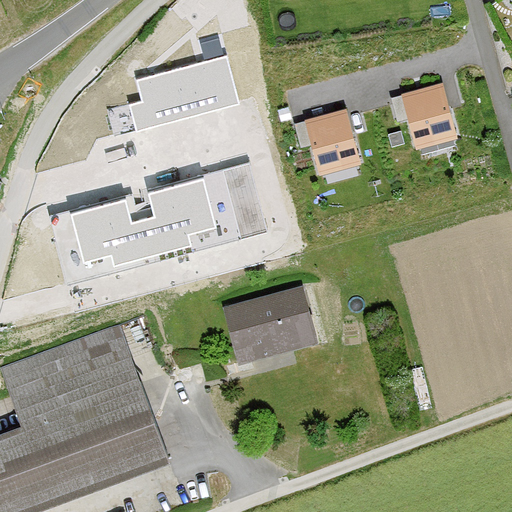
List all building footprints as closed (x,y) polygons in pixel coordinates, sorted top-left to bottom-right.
[(226,56),(136,80),(142,101),(130,105),(137,132),(239,105),(226,56)] [(443,82),(402,93),(417,147),(457,137),(443,82)] [(345,109),(306,120),(320,173),(360,163),(345,109)] [(267,232),(248,163),(49,216),(67,285),(267,232)] [(301,285),(225,305),(239,359),(315,339),(301,285)] [(27,511),(168,460),(118,325),(4,367),(24,422),(0,431),(0,502),(3,511),(27,511)]
